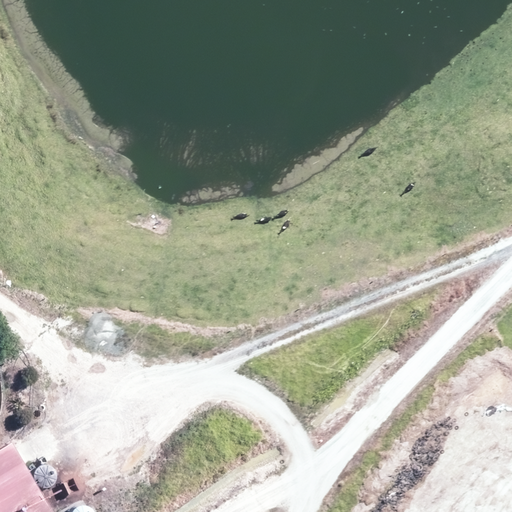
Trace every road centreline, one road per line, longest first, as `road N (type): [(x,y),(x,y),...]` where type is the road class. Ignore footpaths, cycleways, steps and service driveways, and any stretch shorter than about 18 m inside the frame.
road 1 (track): [(511,243),(197,370),(112,363),(0,314)]
road 2 (track): [(511,268),(386,396),(300,511)]
road 3 (track): [(197,370),(254,401),(291,437),(309,470)]
road 4 (track): [(226,511),(343,454)]
